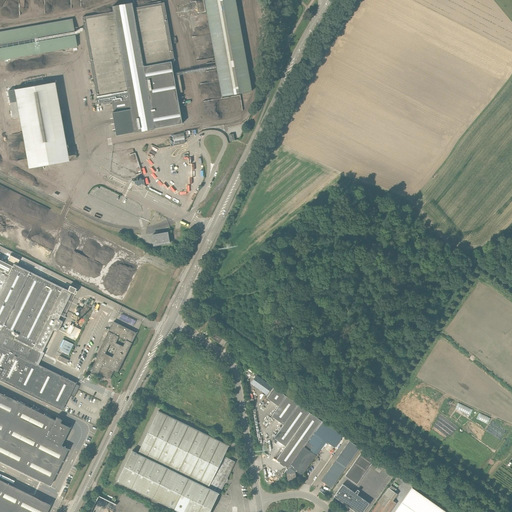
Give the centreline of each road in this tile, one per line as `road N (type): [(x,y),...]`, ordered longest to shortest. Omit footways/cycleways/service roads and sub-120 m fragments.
road 1 (tertiary): [(170,320),(330,0)]
road 2 (residential): [(258,501),(225,357),(170,320)]
road 3 (tertiary): [(75,511),(170,320)]
road 4 (track): [(511,75),(434,175)]
